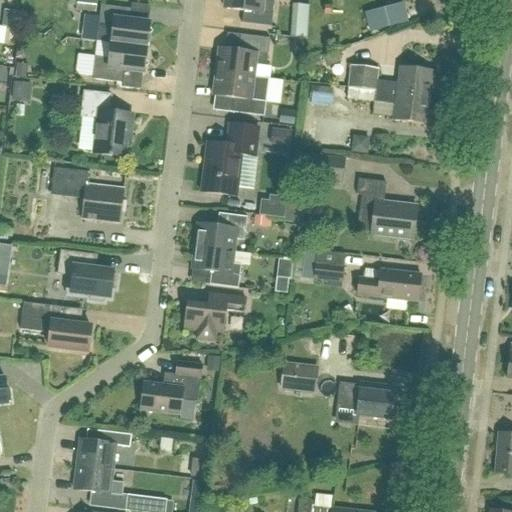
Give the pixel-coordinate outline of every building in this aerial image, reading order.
[(274,4),(264,3),(263,0),(225,0),(224,10),(243,13),(242,25),(271,28),(274,4)] [(365,15),(370,34),(408,24),(402,4),(365,15)] [(309,7),(292,5),(290,38),(306,40),(309,7)] [(111,45),(147,49),(150,25),(125,22),(126,10),(101,7),(97,43),(111,45)] [(216,74),(254,79),(256,67),(266,68),(270,40),(240,37),(238,53),(219,50),(216,74)] [(144,74),(147,49),(111,45),(109,60),(95,59),(92,81),(117,84),(119,71),(144,74)] [(17,66),(16,79),(26,80),(27,67),(17,66)] [(375,93),(430,100),(433,72),(400,68),(398,85),(377,82),(378,71),(351,68),(348,90),(375,93)] [(269,80),(254,79),(216,74),(213,98),(216,98),(232,100),(230,114),(264,118),(269,80)] [(14,85),(12,102),(25,104),(27,86),(14,85)] [(131,133),(133,116),(107,113),(110,96),(84,92),(81,119),(98,121),(94,155),(124,159),(127,132),(131,133)] [(427,126),(430,100),(375,93),(372,117),(394,119),(393,123),(427,126)] [(281,111),(279,123),(291,124),(293,113),(281,111)] [(208,145),(205,166),(202,194),(206,195),(236,198),(241,157),(255,159),(259,130),(230,126),(227,147),(208,145)] [(276,132),(275,145),(290,147),(291,134),(276,132)] [(342,186),(345,160),(311,156),(308,182),(342,186)] [(119,224),(122,191),(88,187),(90,174),(54,170),(51,196),(85,199),(83,219),(119,224)] [(413,242),(417,208),(384,205),(386,184),(358,181),(356,197),(362,197),(357,233),(371,235),(371,238),(413,242)] [(259,217),(285,220),(287,199),(270,197),(269,202),(261,201),(259,217)] [(194,248),(235,254),(236,241),(244,242),(247,219),(224,216),(222,229),(197,226),(194,248)] [(267,228),(268,218),(255,217),(254,226),(267,228)] [(0,287),(4,288),(9,258),(11,248),(0,246),(0,287)] [(233,266),(235,254),(194,248),(192,271),(217,274),(215,287),(238,290),(241,267),(233,266)] [(113,273),(88,269),(90,255),(60,252),(57,276),(67,277),(65,294),(90,297),(90,301),(104,303),(104,299),(110,299),(111,290),(115,290),(117,276),(113,276),(113,273)] [(342,284),(345,255),(305,252),(302,279),(314,281),(342,284)] [(422,288),(423,282),(421,279),(421,276),(380,271),(379,282),(359,280),(357,295),(376,298),(418,304),(420,291),(422,288)] [(277,279),(275,294),(287,295),(288,280),(277,279)] [(244,314),(246,300),(209,295),(208,307),(187,305),(184,329),(197,331),(196,341),(214,344),(216,333),(223,334),(226,312),(244,314)] [(88,353),(91,328),(63,325),(65,309),(24,304),(20,331),(50,335),(48,348),(88,353)] [(220,360),(208,358),(207,369),(219,370),(220,360)] [(198,404),(202,367),(177,364),(176,377),(171,376),(169,388),(144,385),(140,412),(180,417),(182,402),(198,404)] [(315,393),(318,370),(284,366),(282,390),(315,393)] [(0,380),(0,405),(8,405),(8,403),(11,403),(10,391),(6,391),(5,380),(0,380)] [(357,417),(358,418),(390,421),(394,389),(361,385),(360,388),(340,385),(337,409),(358,411),(357,417)] [(77,467),(113,471),(116,447),(130,449),(132,437),(107,434),(106,445),(80,442),(77,467)] [(511,437),(499,436),(497,456),(511,456),(511,437)] [(511,456),(497,456),(496,474),(511,475),(511,456)] [(193,461),(191,479),(204,480),(206,463),(193,461)] [(111,483),(113,471),(77,467),(74,492),(122,498),(124,485),(111,483)] [(165,511),(167,501),(127,496),(125,511),(165,511)] [(332,511),(313,509),(312,504),(309,502),(304,501),(300,503),(299,507),(298,511),(350,511),(332,510),(332,511)] [(190,503),(189,511),(203,511),(205,504),(190,503)]
